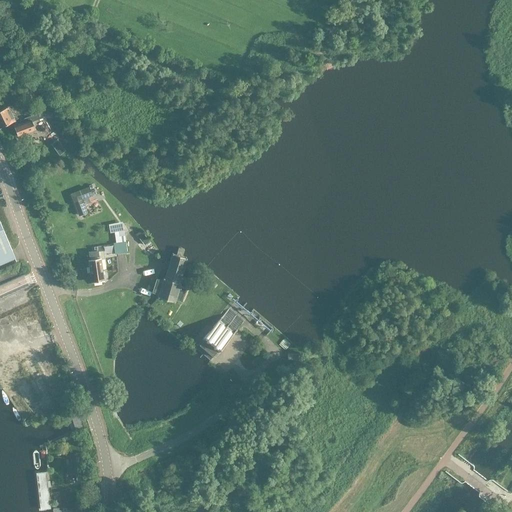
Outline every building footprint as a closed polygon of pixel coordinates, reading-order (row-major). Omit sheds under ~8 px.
[(0,127),(18,118),(11,105),(0,110),(0,127)] [(43,118),(41,112),(33,115),(35,118),(30,120),(31,122),(43,118)] [(34,130),(31,122),(30,120),(14,126),(18,136),(34,130)] [(64,150),(57,141),(52,145),(59,154),(64,150)] [(87,212),(82,199),(91,196),(88,188),(71,194),(79,215),(87,212)] [(0,254),(11,249),(0,222),(0,254)] [(127,252),(123,230),(122,231),(115,232),(116,243),(113,244),(115,254),(127,252)] [(139,238),(144,245),(149,242),(144,235),(139,238)] [(179,283),(184,266),(187,258),(183,256),(185,249),(178,247),(176,254),(172,253),(169,262),(165,278),(163,278),(162,281),(157,279),(152,296),(174,303),(175,299),(181,301),(185,288),(180,286),(181,283),(179,283)] [(103,280),(100,258),(99,259),(98,251),(89,252),(90,260),(89,260),(92,282),(103,280)] [(214,358),(234,334),(226,328),(218,321),(198,345),(205,350),(214,358)] [(39,511),(50,510),(46,471),(35,472),(37,491),(39,511)]
